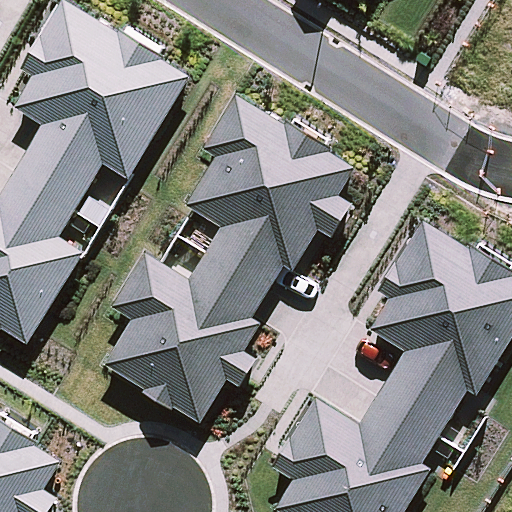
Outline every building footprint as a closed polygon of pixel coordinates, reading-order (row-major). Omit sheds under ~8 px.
[(43,127),(22,161),(84,199),(104,166),(130,182),(193,80),(165,63),(167,59),(122,32),(120,36),(66,3),(23,72),(33,78),(13,109),(43,127)] [(222,227),(206,253),(270,293),(285,268),(294,273),(320,231),(333,239),(354,205),(341,197),(357,170),(332,155),(335,149),(289,121),(286,126),(238,97),(205,151),(216,158),(187,206),(222,227)] [(0,196),(0,333),(3,330),(28,345),(83,256),(58,241),(84,199),(22,161),(0,196)] [(511,342),(511,277),(425,224),(381,294),(391,300),(372,331),(407,353),(383,391),(445,430),(469,391),(479,397),(511,342)] [(173,406),(202,423),(228,381),(240,389),(258,360),(245,352),(262,326),(253,320),(270,293),(206,253),(189,281),(145,254),(113,307),(133,320),(105,364),(145,389),(142,394),(170,411),(173,406)] [(445,430),(383,391),(361,427),(318,400),(275,469),(296,482),(278,511),(406,511),(431,471),(423,466),(445,430)] [(46,493),(63,465),(36,448),(39,444),(0,420),(0,511),(52,511),(59,501),(46,493)]
